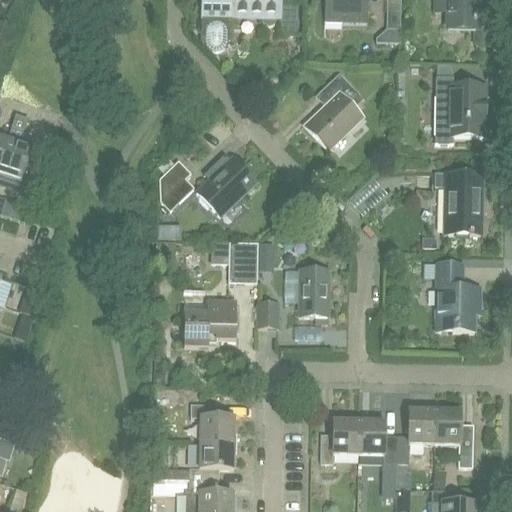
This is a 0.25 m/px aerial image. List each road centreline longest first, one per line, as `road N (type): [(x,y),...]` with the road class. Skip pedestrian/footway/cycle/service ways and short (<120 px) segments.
road 1 (residential): [(355,373),(364,252),(241,121),(222,112),(175,37),(177,0)]
road 2 (residential): [(355,373),(274,374),(271,511)]
road 3 (residential): [(511,376),(355,373)]
